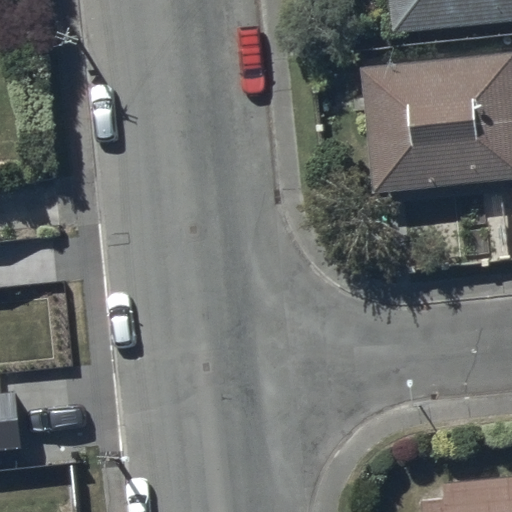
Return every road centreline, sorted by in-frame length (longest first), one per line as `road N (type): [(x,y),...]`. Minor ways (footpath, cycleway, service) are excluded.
road 1 (residential): [(203,376),(167,0)]
road 2 (residential): [(203,376),(511,344)]
road 3 (residential): [(216,511),(203,376)]
